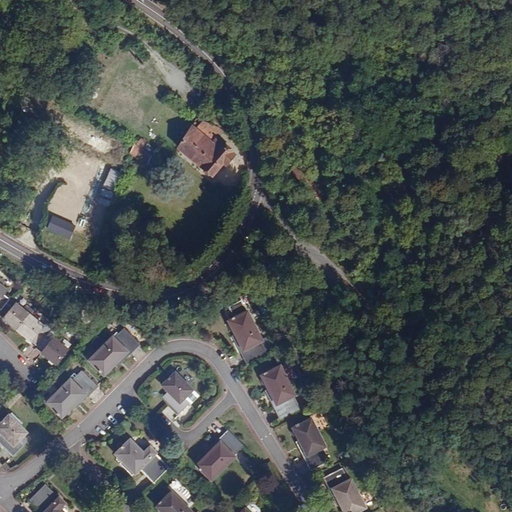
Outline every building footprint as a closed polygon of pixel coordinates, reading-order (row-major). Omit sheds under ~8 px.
[(219,128),(208,122),(200,131),(210,139),(213,136),(217,139),(224,131),(219,128)] [(210,139),(200,131),(197,128),(180,147),(214,176),(225,163),(227,166),(236,156),(217,139),(213,136),(210,139)] [(154,156),(135,144),(131,154),(150,165),(154,156)] [(122,170),(112,166),(101,195),(99,202),(109,206),(122,170)] [(299,166),(294,171),(308,183),(312,179),(299,166)] [(76,224),(51,214),(47,227),(71,236),(76,224)] [(55,365),(72,347),(65,341),(62,344),(56,339),(51,343),(46,339),(48,336),(41,330),(45,326),(39,321),(42,317),(28,304),(24,308),(19,303),(15,307),(9,302),(12,298),(6,292),(10,288),(4,283),(7,279),(1,273),(0,273),(0,305),(3,308),(0,311),(13,323),(12,326),(14,328),(17,327),(20,330),(20,333),(23,336),(26,335),(39,346),(37,348),(49,359),(49,362),(52,365),(54,364),(55,365)] [(242,341),(238,342),(245,355),(265,346),(258,333),(261,331),(247,303),(245,303),(240,292),(227,298),(233,310),(227,312),(228,314),(226,317),(228,321),(232,322),(234,326),(234,325),(242,341)] [(125,349),(128,351),(138,341),(122,325),(112,335),(110,334),(88,357),(102,372),(105,370),(108,372),(111,369),(110,364),(113,361),(125,349)] [(231,327),(238,342),(242,341),(234,325),(234,326),(231,327)] [(116,363),(128,351),(125,349),(113,361),(116,363)] [(274,395),(272,396),(278,409),(298,399),(292,387),(294,385),(279,357),(260,367),(260,368),(258,371),(260,376),(264,376),(266,380),(274,395)] [(69,408),(72,405),(84,392),(86,395),(96,385),(80,369),(70,379),(68,378),(46,401),(61,415),(63,414),(67,416),(70,412),(69,408)] [(171,372),(184,382),(186,380),(174,369),(171,372)] [(191,389),(184,382),(171,372),(159,385),(165,391),(172,398),(167,403),(177,412),(187,402),(182,397),(191,389)] [(263,381),(272,396),(274,395),(266,380),(263,381)] [(160,396),(167,403),(172,398),(165,391),(160,396)] [(84,392),(72,405),(74,407),(86,395),(84,392)] [(306,447),(303,449),(310,461),(329,451),(322,439),(325,438),(311,409),(291,418),(292,420),(290,423),(292,428),(296,428),(298,432),(306,447)] [(9,414),(21,425),(23,422),(12,411),(9,414)] [(8,439),(3,444),(13,455),(23,444),(19,440),(27,432),(21,425),(9,414),(0,422),(0,430),(2,433),(8,439)] [(218,441),(207,453),(203,457),(200,456),(196,461),(197,463),(195,464),(212,479),(235,455),(234,454),(244,443),(227,428),(216,439),(218,441)] [(295,434),(303,449),(306,447),(298,432),(295,434)] [(0,434),(0,441),(3,444),(8,439),(2,433),(0,434)] [(128,455),(139,467),(145,462),(160,476),(175,461),(160,447),(161,446),(155,439),(148,446),(135,433),(120,448),(122,450),(121,454),(123,456),(128,455)] [(205,451),(207,453),(218,441),(216,439),(205,451)] [(137,469),(139,467),(128,455),(125,458),(137,469)] [(330,481),(338,496),(339,499),(337,502),(340,508),(344,508),(344,509),(364,499),(349,471),(347,472),(341,460),(321,470),(328,482),(330,481)] [(335,497),(338,496),(330,481),(328,482),(335,497)] [(65,511),(61,507),(67,501),(61,494),(60,495),(47,482),(32,498),(44,511),(43,511),(65,511)] [(202,511),(200,510),(197,511),(195,511),(174,490),(159,505),(160,507),(159,511),(160,511),(202,511)]
